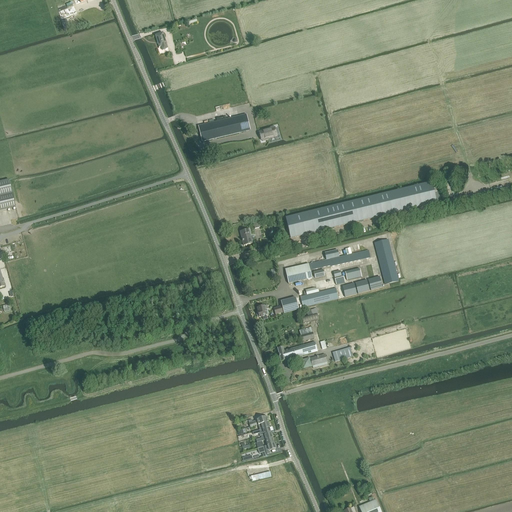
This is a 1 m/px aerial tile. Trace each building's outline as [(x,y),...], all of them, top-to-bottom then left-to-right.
[(99,14),(96,15),(95,11),(91,12),(94,20),(100,18),(101,19),(108,16),(106,11),(99,14)] [(167,45),(163,33),(155,36),(159,48),(161,47),(163,51),(168,49),(166,46),(167,45)] [(250,131),(246,115),(199,127),(199,126),(198,126),(202,142),(250,131)] [(265,131),(259,132),(261,141),(262,140),(263,142),(268,140),(268,139),(277,136),(275,128),(274,128),(273,127),(268,129),(268,130),(266,131),(265,131)] [(9,180),(0,182),(0,212),(16,208),(9,180)] [(440,200),(439,192),(436,183),(432,184),(432,183),(285,219),(290,239),(437,204),(436,201),(440,200)] [(249,230),(240,233),(243,246),(252,244),(249,230)] [(388,240),(374,244),(385,286),(399,282),(388,240)] [(309,264),(311,271),(330,266),(330,267),(370,258),(368,251),(339,258),(338,251),(325,254),(326,261),(309,264)] [(275,265),(266,267),(269,278),(277,276),(275,265)] [(288,284),(307,280),(307,281),(312,280),(309,265),(285,270),(288,284)] [(360,269),(345,273),(347,281),(362,277),(360,269)] [(314,272),(315,279),(325,276),(323,270),(314,272)] [(380,278),(368,281),(371,291),(382,288),(380,278)] [(367,281),(355,284),(358,294),(370,291),(367,281)] [(354,284),(342,287),(345,298),(357,295),(354,284)] [(303,308),(338,300),(338,296),(336,289),(319,293),(319,291),(318,290),(314,289),(306,291),(306,296),(300,297),(303,308)] [(284,314),(299,310),(296,298),(281,302),(284,314)] [(257,314),(258,317),(259,317),(260,317),(260,318),(262,317),(263,320),(267,319),(266,316),(267,316),(266,310),(268,310),(267,306),(265,307),(258,308),(259,311),(257,311),(258,314),(257,314)] [(311,311),(306,312),(308,318),(302,319),(303,324),(319,320),(317,315),(318,315),(317,309),(311,311)] [(299,331),(302,343),(314,339),(311,328),(299,331)] [(315,343),(284,352),(283,348),(277,350),(281,362),(286,361),(288,362),(290,361),(291,360),(318,352),(315,343)] [(350,348),(332,353),(335,362),(353,357),(350,348)] [(325,355),(310,359),(313,369),(328,365),(325,355)] [(259,420),(257,420),(258,426),(268,423),(266,418),(259,420)] [(268,423),(258,426),(259,428),(260,431),(262,430),(270,428),(268,423)] [(260,431),(253,433),(254,436),(259,434),(260,437),(261,436),(264,436),(271,434),(270,428),(262,430),(260,431)] [(262,439),(256,440),(257,443),(262,442),(265,441),(273,439),(271,434),(264,436),(261,436),(262,439)] [(267,446),(264,447),(267,455),(269,454),(269,452),(276,450),(274,444),(267,446)] [(270,472),(251,477),(252,482),(271,477),(270,472)] [(381,511),(376,500),(358,507),(360,511),(381,511)]
